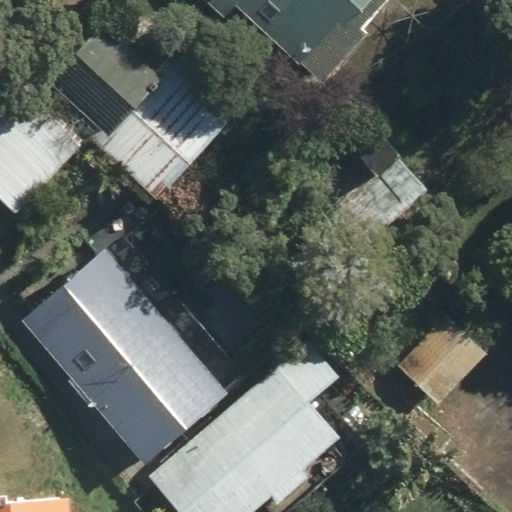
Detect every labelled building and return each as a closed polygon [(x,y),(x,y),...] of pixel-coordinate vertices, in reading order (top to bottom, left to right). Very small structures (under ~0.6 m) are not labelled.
[(380,15),(399,33),(401,35),(403,36),(406,37),(408,38),(410,39),(413,39),(416,39),(418,40),(421,39),(423,39),(426,38),(428,38),(431,37),(433,35),(435,34),(437,32),(439,31),(441,29),(443,27),(444,25),(445,22),(446,20),(447,18),(448,15),(449,13),(449,10),(449,7),(449,5),(448,2),(447,0),(215,0),(231,15),(244,0),(245,0),(331,82),(381,30),(373,23),(380,15)] [(23,72),(0,97),(0,188),(27,214),(97,138),(165,201),(247,113),(187,57),(169,77),(114,25),(49,96),(23,72)] [(111,241),(25,318),(151,458),(237,381),(111,241)] [(316,333),(158,476),(190,511),(251,511),(280,486),(288,494),(319,466),(312,458),(349,424),(321,393),(348,368),(316,333)] [(80,511),(78,490),(0,497),(0,511),(80,511)]
